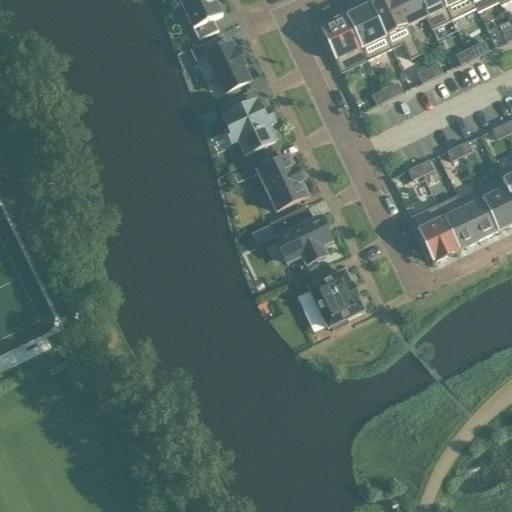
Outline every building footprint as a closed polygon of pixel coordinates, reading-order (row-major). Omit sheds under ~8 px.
[(176,0),(195,37),(215,28),(210,17),(219,13),(212,0),(176,0)] [(392,0),(368,0),(366,1),(388,47),(399,41),(406,57),(417,52),(409,36),(392,0)] [(416,0),(392,0),(409,36),(410,36),(404,23),(422,15),(428,27),(429,26),(416,0)] [(439,0),(416,0),(429,26),(448,17),(439,0)] [(469,0),(439,0),(448,17),(472,6),(474,9),(469,0)] [(469,0),(474,9),(493,0),(495,0),(497,3),(498,2),(496,0),(469,0)] [(366,1),(342,13),(364,58),(388,47),(366,1)] [(342,13),(316,26),(320,35),(337,71),(364,58),(342,13)] [(511,31),(509,25),(499,30),(503,40),(511,35),(511,31)] [(219,32),(197,42),(221,91),(246,79),(239,65),(241,64),(233,48),(231,49),(228,41),(224,43),(219,32)] [(480,39),(463,47),(467,57),(485,48),(480,39)] [(463,47),(452,52),(457,62),(467,57),(463,47)] [(434,61),(424,66),(429,76),(439,71),(434,61)] [(424,66),(414,71),(418,81),(429,76),(424,66)] [(394,80),(378,88),(383,98),(399,90),(394,80)] [(247,88),(217,102),(222,112),(218,114),(225,127),(222,128),(228,141),(234,138),(241,153),(271,138),(264,124),(270,121),(269,118),(266,111),(264,108),(263,109),(258,111),(253,99),(247,102),(242,92),(248,89),(247,88)] [(378,88),(368,93),(373,103),(383,98),(378,88)] [(511,115),(499,122),(504,132),(511,127),(511,115)] [(499,122),(489,127),(493,137),(504,132),(499,122)] [(464,139),(453,144),(458,154),(468,149),(464,139)] [(453,144),(443,149),(448,159),(458,154),(453,144)] [(270,148),(240,162),(241,165),(245,174),(254,170),(254,171),(255,171),(272,207),(273,209),(275,208),(302,195),(304,194),(303,192),(297,180),(298,180),(292,167),(291,168),(285,156),(286,156),(285,154),(283,155),(275,159),(270,148)] [(425,158),(414,163),(419,173),(430,168),(425,158)] [(511,160),(494,169),(511,204),(511,160)] [(414,163),(404,168),(409,177),(419,173),(414,163)] [(241,165),(229,171),(234,180),(245,174),(241,165)] [(497,176),(474,187),(494,229),(511,220),(511,204),(494,169),(497,176)] [(454,192),(453,193),(475,238),(494,229),(474,187),(456,196),(454,192)] [(453,193),(434,202),(455,247),(475,238),(453,193)] [(434,202),(407,215),(429,260),(455,247),(434,202)] [(298,205),(266,221),(273,235),(271,236),(283,262),(298,254),(303,263),(323,253),(319,244),(328,240),(316,214),(305,219),(298,205)] [(325,263),(291,280),(297,292),(306,287),(324,325),(323,325),(324,326),(326,325),(325,325),(328,324),(329,328),(345,320),(343,317),(359,309),(361,309),(360,307),(354,296),(355,295),(348,281),(347,282),(342,270),(341,268),(340,269),(330,274),(325,263)]
